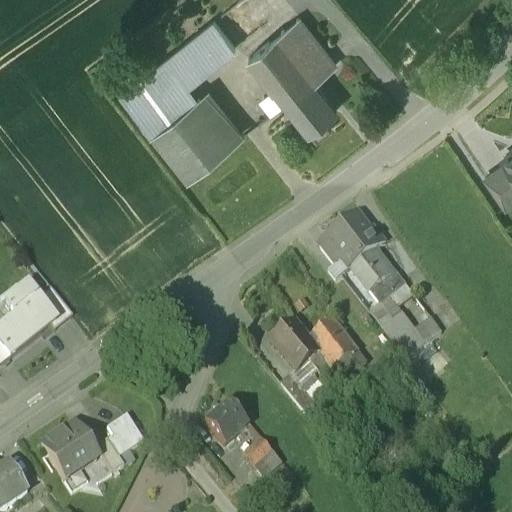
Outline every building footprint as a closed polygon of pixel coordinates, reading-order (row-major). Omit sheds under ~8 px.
[(298,19),(248,58),(273,90),(323,50),(298,19)] [(213,22),(139,80),(149,94),(176,72),(187,86),(235,49),(213,22)] [(273,90),(270,92),(283,107),(287,104),(316,141),(331,130),(324,121),(336,111),(314,83),(335,66),(323,50),(273,90)] [(149,94),(130,109),(151,136),(153,134),(188,179),(233,143),(187,86),(176,72),(149,94)] [(139,80),(119,96),(130,109),(149,94),(139,80)] [(511,150),(503,157),(511,169),(511,150)] [(511,169),(507,162),(485,177),(505,207),(511,201),(511,169)] [(356,220),(328,243),(329,244),(344,264),(351,273),(377,253),(377,254),(386,247),(373,230),(367,234),(356,220)] [(344,264),(329,244),(319,252),(335,271),(344,264)] [(377,253),(351,273),(378,309),(387,302),(404,289),(377,254),(377,253)] [(404,289),(387,302),(396,313),(413,300),(404,289)] [(37,304),(27,292),(4,309),(14,322),(0,333),(0,352),(8,363),(50,331),(55,327),(37,304)] [(69,321),(47,293),(37,304),(55,327),(50,331),(53,335),(69,321)] [(387,302),(378,309),(369,316),(382,333),(401,320),(396,313),(387,302)] [(401,320),(382,333),(405,363),(441,337),(434,327),(416,340),(401,320)] [(332,326),(308,344),(319,358),(309,366),(315,374),(325,366),(333,377),(343,369),(351,381),(365,370),(338,333),(342,330),(337,324),(333,327),(332,326)] [(308,344),(295,328),(272,347),(296,376),(309,366),(319,358),(308,344)] [(317,408),(292,378),(280,389),(304,418),(317,408)] [(249,429),(229,404),(203,426),(223,451),(244,433),(249,429)] [(125,421),(106,434),(111,442),(106,446),(117,463),(127,457),(142,447),(125,421)] [(262,445),(249,429),(244,433),(257,449),(262,445)] [(95,466),(72,430),(41,450),(63,484),(64,485),(95,466)] [(106,446),(105,445),(93,453),(110,480),(122,472),(117,463),(106,446)] [(272,457),(262,445),(257,449),(243,460),(253,472),(266,462),(272,457)] [(127,457),(117,463),(122,472),(132,465),(127,457)] [(280,467),(272,457),(266,462),(275,472),(280,467)] [(8,470),(0,475),(0,511),(3,511),(26,498),(8,470)]
